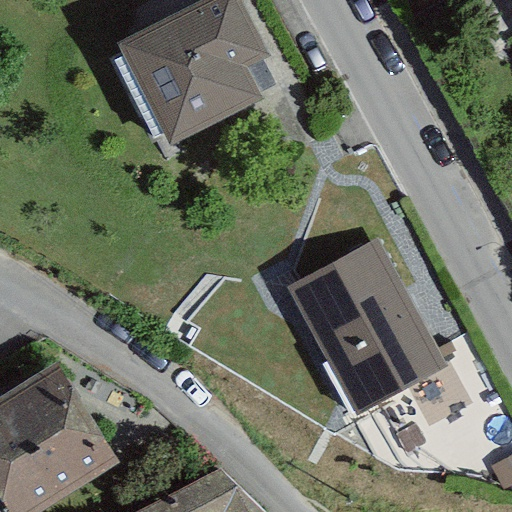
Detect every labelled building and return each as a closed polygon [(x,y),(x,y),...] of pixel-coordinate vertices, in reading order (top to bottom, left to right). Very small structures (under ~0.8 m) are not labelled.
[(277,72),(240,0),(232,0),(123,56),(176,160),(267,113),(252,84),(277,72)] [(454,378),(383,247),(294,295),(364,426),(454,378)] [(0,460),(30,511),(130,452),(71,353),(0,394),(0,460)] [(138,511),(260,511),(244,479),(226,466),(138,511)] [(510,497),(511,495),(511,467),(499,475),(510,497)]
